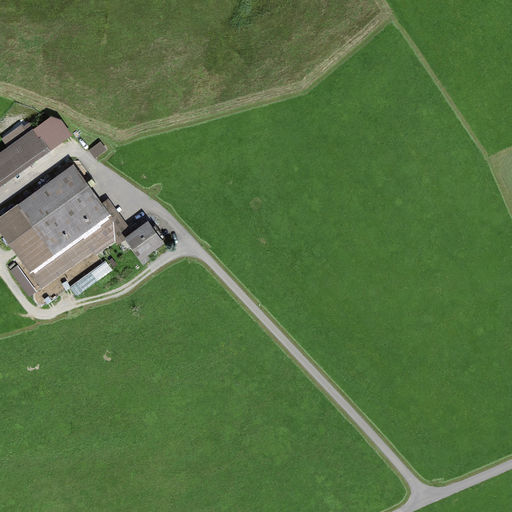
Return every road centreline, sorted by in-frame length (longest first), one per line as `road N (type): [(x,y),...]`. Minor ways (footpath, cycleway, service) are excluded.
road 1 (track): [(88,159),(166,217),(427,499)]
road 2 (track): [(189,241),(115,294),(42,316),(0,265)]
road 3 (track): [(400,511),(511,463)]
